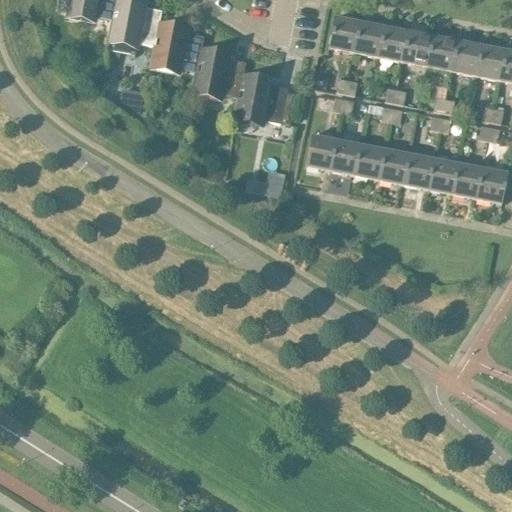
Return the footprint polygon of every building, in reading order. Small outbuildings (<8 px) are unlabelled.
[(115,5),(115,0),(75,0),(73,16),(111,24),(108,41),(115,5)] [(115,5),(108,41),(153,49),(160,14),(115,5)] [(351,57),(357,25),(332,20),(326,52),(351,57)] [(375,61),(381,30),(357,25),(351,57),(375,61)] [(400,66),(406,35),(381,30),(375,61),(400,66)] [(195,75),(202,40),(163,33),(156,68),(195,75)] [(424,71),(430,39),(406,35),(400,66),(424,71)] [(449,75),(455,44),(430,39),(424,71),(449,75)] [(473,80),(479,49),(455,44),(449,75),(473,80)] [(498,85),(504,54),(479,49),(473,80),(498,85)] [(511,87),(511,55),(504,54),(498,85),(511,87)] [(237,102),(244,66),(205,59),(198,94),(237,102)] [(156,92),(158,79),(148,78),(147,91),(156,92)] [(343,97),(346,84),(336,82),(333,96),(343,97)] [(346,84),(343,97),(352,99),(355,86),(346,84)] [(288,129),(294,98),(285,96),(286,92),(247,85),(240,120),(288,129)] [(392,107),(395,93),(385,91),(382,105),(392,107)] [(120,93),(116,116),(135,126),(141,97),(120,93)] [(395,93),(392,107),(401,109),(404,95),(395,93)] [(339,117),(342,103),(332,101),(330,115),(339,117)] [(441,116),(444,103),(434,101),(431,114),(441,116)] [(342,103),(339,117),(349,119),(351,105),(342,103)] [(444,103),(441,116),(450,118),(452,104),(444,103)] [(388,126),(391,112),(381,110),(378,124),(388,126)] [(490,126),(493,112),(482,110),(480,124),(490,126)] [(391,112),(388,126),(397,128),(400,114),(391,112)] [(493,112),(490,126),(499,128),(502,114),(493,112)] [(437,135),(440,122),(430,120),(427,134),(437,135)] [(440,122),(437,135),(446,137),(449,124),(440,122)] [(486,145),(489,131),(479,129),(476,143),(486,145)] [(489,131),(486,145),(495,147),(498,133),(489,131)] [(328,175),(334,144),(310,139),(304,170),(328,175)] [(353,180),(359,149),(334,144),(328,175),(353,180)] [(377,185),(383,153),(359,149),(353,180),(377,185)] [(195,164),(199,157),(192,152),(188,159),(195,164)] [(402,189),(408,158),(383,153),(377,185),(402,189)] [(426,194),(432,163),(408,158),(402,189),(426,194)] [(451,199),(457,167),(432,163),(426,194),(451,199)] [(475,203),(481,172),(457,167),(451,199),(475,203)] [(500,208),(506,177),(481,172),(475,203),(500,208)] [(277,195),(279,185),(270,183),(268,193),(277,195)]
